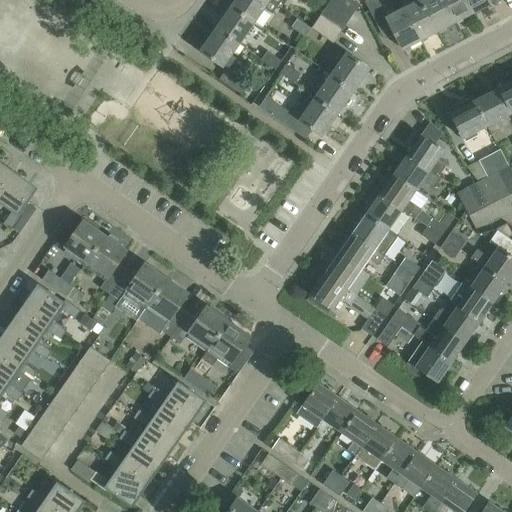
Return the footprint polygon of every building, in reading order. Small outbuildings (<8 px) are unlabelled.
[(270,0),(230,0),(230,1),(233,4),(232,6),(255,22),(264,9),(272,14),(278,6),(270,0)] [(352,14),(330,0),(329,0),(323,9),(345,24),(352,14)] [(351,0),(330,0),(352,14),(358,5),(351,0)] [(403,8),(386,17),(376,0),(364,0),(376,25),(387,20),(403,50),(404,50),(405,52),(411,49),(410,47),(421,41),(403,8)] [(422,0),(417,0),(403,8),(421,41),(422,41),(422,42),(428,40),(427,38),(439,32),(422,0)] [(444,0),(422,0),(439,32),(439,31),(440,33),(445,30),(444,29),(456,23),(444,0)] [(444,0),(456,23),(456,22),(457,24),(463,21),(462,20),(473,14),(466,0),(444,0)] [(466,0),(473,14),(474,13),(475,15),(480,12),(479,10),(491,4),(488,0),(466,0)] [(255,22),(232,6),(216,28),(239,44),(255,22)] [(345,24),(323,9),(317,18),(338,33),(345,24)] [(338,33),(317,18),(310,28),(331,43),(338,33)] [(297,19),(291,27),(305,38),(311,29),(297,19)] [(201,49),(200,51),(223,67),(239,44),(216,28),(202,49),(201,49)] [(275,70),(281,61),(267,51),(261,60),(275,70)] [(347,53),(331,75),(354,91),(368,71),(370,69),(347,53)] [(286,64),(280,73),(294,83),(300,75),(286,64)] [(241,95),(249,84),(227,69),(219,80),(241,95)] [(331,75),(315,97),(338,113),(354,91),(331,75)] [(511,81),(498,89),(511,114),(511,112),(511,81)] [(498,89),(474,101),(487,126),(511,114),(498,89)] [(338,113),(315,97),(307,92),(291,114),(267,96),(259,107),(289,128),(296,118),(299,120),(323,136),(324,135),(323,134),(338,113)] [(451,113),(450,113),(463,139),(487,126),(474,101),(451,113)] [(420,137),(407,156),(441,179),(438,177),(447,164),(438,158),(443,151),(421,135),(420,137)] [(497,171),(508,166),(499,150),(478,161),(486,177),(497,171)] [(441,179),(407,156),(393,175),(416,191),(423,180),(434,188),(441,179)] [(0,194),(14,174),(0,163),(0,194)] [(511,174),(508,166),(497,171),(509,194),(511,192),(511,174)] [(497,171),(486,177),(498,200),(509,194),(497,171)] [(35,188),(14,174),(0,194),(0,202),(12,211),(3,224),(11,230),(21,215),(19,213),(37,188),(35,188)] [(393,175),(380,195),(402,211),(414,219),(421,210),(409,201),(416,191),(393,175)] [(498,200),(486,177),(477,182),(489,205),(498,200)] [(477,182),(466,187),(478,210),(489,205),(477,182)] [(478,210),(466,187),(456,192),(468,215),(478,210)] [(380,195),(366,215),(388,230),(402,211),(380,195)] [(274,209),(290,217),(294,208),(278,200),(274,209)] [(366,215),(352,234),(375,250),(388,230),(366,215)] [(432,219),(426,227),(441,237),(447,229),(432,219)] [(83,266),(104,235),(83,220),(65,247),(77,255),(74,260),(83,266)] [(441,237),(426,227),(421,235),(435,245),(441,237)] [(451,232),(445,241),(460,251),(466,242),(451,232)] [(375,250),(352,234),(339,254),(361,270),(368,259),(377,265),(384,256),(375,250)] [(104,235),(83,266),(94,274),(97,269),(108,277),(100,289),(109,295),(126,270),(117,264),(127,251),(117,244),(117,239),(111,235),(107,237),(104,235)] [(460,251),(445,241),(440,249),(455,258),(460,251)] [(511,256),(498,247),(490,259),(477,250),(471,258),(484,267),(506,283),(511,274),(511,256)] [(361,270),(339,254),(325,274),(347,289),(361,270)] [(399,267),(413,277),(420,268),(405,258),(399,267)] [(135,276),(126,270),(109,295),(119,302),(127,290),(138,298),(135,302),(146,310),(167,279),(145,263),(135,276)] [(413,277),(399,267),(393,275),(408,285),(413,277)] [(506,283),(484,267),(471,287),(493,302),(506,283)] [(48,270),(42,280),(67,298),(74,288),(48,270)] [(418,280),(432,290),(438,281),(424,271),(418,280)] [(347,289),(325,274),(312,293),(311,292),(311,294),(333,309),(340,299),(350,306),(357,296),(347,289)] [(167,279),(146,310),(139,319),(160,334),(162,331),(171,337),(188,313),(179,307),(188,294),(167,279)] [(432,290),(418,280),(412,288),(427,298),(432,290)] [(493,302),(471,287),(463,282),(450,302),(479,322),(493,302)] [(38,286),(25,306),(51,324),(53,322),(61,310),(75,319),(80,311),(65,300),(63,302),(38,285),(38,286)] [(375,309),(386,316),(394,306),(383,298),(375,309)] [(450,302),(448,301),(443,310),(438,310),(432,319),(465,342),(479,322),(450,302)] [(51,324),(25,306),(10,327),(37,345),(38,343),(47,330),(60,340),(66,331),(53,322),(51,324)] [(188,313),(171,337),(181,344),(188,333),(200,341),(197,345),(207,352),(228,321),(206,306),(197,320),(188,313)] [(386,316),(375,309),(361,329),(372,336),(386,316)] [(391,320),(402,327),(409,317),(398,309),(391,320)] [(443,327),(429,346),(452,362),(465,342),(432,319),(432,320),(443,327)] [(402,327),(391,320),(377,340),(388,347),(402,327)] [(228,321),(207,352),(202,358),(213,366),(221,355),(232,363),(250,336),(228,321)] [(80,331),(89,340),(98,330),(89,322),(80,331)] [(37,345),(10,327),(0,341),(0,349),(23,365),(24,363),(33,351),(46,360),(51,352),(38,343),(37,345)] [(452,362),(429,346),(421,341),(407,361),(438,382),(439,381),(452,362)] [(84,358),(103,372),(110,362),(91,348),(84,358)] [(23,365),(0,349),(0,380),(7,386),(8,384),(17,370),(31,380),(36,372),(24,363),(23,365)] [(136,374),(146,360),(135,353),(126,366),(136,374)] [(103,372),(84,358),(77,368),(97,381),(103,372)] [(77,368),(70,378),(90,391),(97,381),(77,368)] [(209,396),(215,386),(190,369),(184,379),(209,396)] [(70,378),(63,387),(83,401),(90,391),(70,378)] [(7,386),(0,380),(0,395),(3,392),(16,401),(22,393),(8,384),(7,386)] [(153,390),(150,394),(190,422),(205,401),(178,382),(167,399),(153,390)] [(318,383),(302,405),(297,413),(316,427),(321,419),(322,419),(337,397),(319,384),(318,383)] [(63,387),(56,397),(76,411),(83,401),(63,387)] [(139,411),(136,415),(176,443),(190,422),(150,394),(148,397),(161,407),(152,420),(139,411)] [(76,411),(56,397),(49,407),(69,421),(76,411)] [(357,411),(337,397),(322,419),(342,433),(357,411)] [(69,421),(49,407),(42,417),(62,431),(69,421)] [(24,409),(16,421),(26,427),(34,416),(24,409)] [(377,424),(357,411),(342,433),(353,441),(346,451),(355,456),(361,447),(377,424)] [(176,443),(136,415),(134,418),(147,428),(138,441),(125,431),(121,436),(161,464),(176,443)] [(62,431),(42,417),(35,427),(55,441),(62,431)] [(245,419),(241,427),(260,438),(265,430),(245,419)] [(397,438),(377,424),(361,447),(381,461),(397,438)] [(35,427),(28,437),(48,451),(55,441),(35,427)] [(161,464),(121,436),(119,439),(133,448),(124,461),(110,452),(107,457),(147,484),(161,464)] [(48,451),(28,437),(21,447),(41,461),(48,451)] [(291,463),(299,452),(279,438),(277,440),(272,437),(268,443),(273,446),(271,449),(291,463)] [(397,438),(381,461),(394,469),(387,479),(395,484),(417,452),(397,438)] [(310,459),(299,452),(291,463),(302,470),(310,459)] [(417,452),(395,484),(403,490),(409,480),(421,488),(437,466),(417,452)] [(280,478),(288,468),(268,454),(260,465),(261,465),(260,468),(261,472),(269,478),(274,478),(276,475),(280,478)] [(147,484),(107,457),(105,460),(118,469),(109,482),(96,473),(91,481),(105,491),(107,488),(132,506),(147,484)] [(437,466),(421,488),(431,495),(423,507),(429,511),(433,511),(456,480),(437,466)] [(299,475),(288,468),(280,478),(291,486),(299,475)] [(331,490),(341,476),(333,470),(323,485),(331,490)] [(349,482),(341,476),(331,490),(339,496),(349,482)] [(456,480),(433,511),(446,511),(450,508),(455,511),(462,511),(476,493),(475,492),(474,492),(456,480)] [(42,505),(52,511),(76,511),(84,501),(58,483),(46,499),(32,489),(27,497),(41,507),(42,505)] [(318,509),(328,495),(319,489),(310,504),(318,509)] [(328,511),(336,501),(328,495),(318,509),(321,511),(328,511)] [(257,511),(258,511),(238,498),(227,511),(257,511)] [(374,511),(381,504),(372,498),(362,511),(374,511)] [(503,511),(489,502),(482,511),(503,511)]
